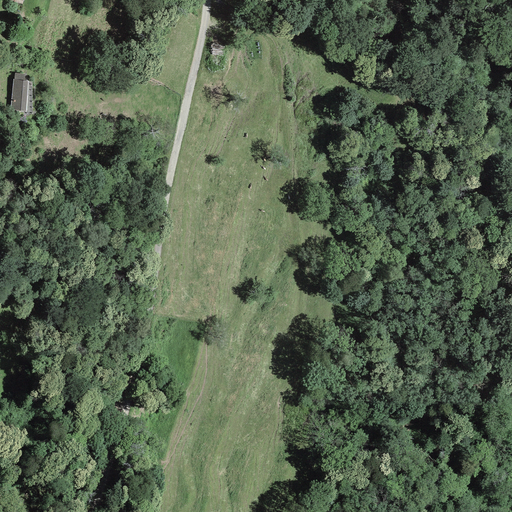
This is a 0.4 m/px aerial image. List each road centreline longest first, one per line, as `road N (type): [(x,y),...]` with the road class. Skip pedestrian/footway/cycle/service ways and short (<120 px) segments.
road 1 (unclassified): [(207,0),(144,334),(92,511)]
road 2 (track): [(211,0),(259,31),(278,58),(301,274),(298,323)]
road 3 (track): [(28,0),(9,88),(15,151),(0,211)]
